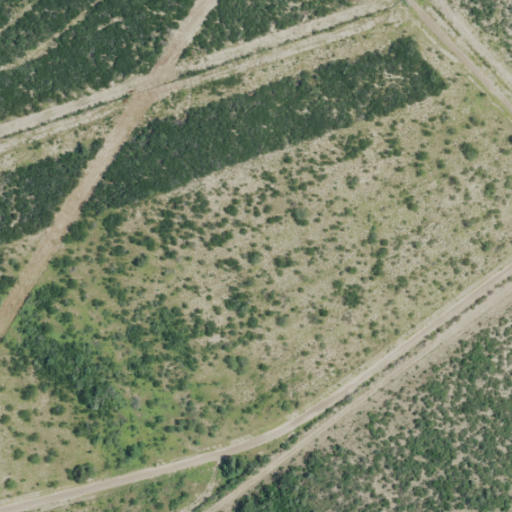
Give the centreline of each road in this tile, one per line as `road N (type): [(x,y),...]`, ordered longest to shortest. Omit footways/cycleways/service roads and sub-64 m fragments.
road 1 (track): [(0,508),(236,439),(360,368),(511,257)]
road 2 (residential): [(249,511),(511,329)]
